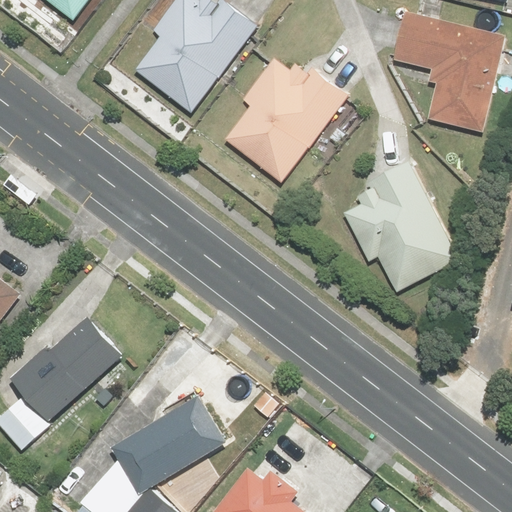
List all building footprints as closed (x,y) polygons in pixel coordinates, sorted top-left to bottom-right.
[(54,0),(81,21),(96,0),(54,0)] [(169,37),(144,70),(199,113),(269,25),(237,0),(226,0),(225,2),(222,0),(207,0),(207,1),(206,0),(182,0),(159,29),(169,37)] [(511,51),(511,34),(415,11),(403,60),(439,69),(436,81),(444,83),(435,119),(492,133),(511,51)] [(259,105),(233,139),(289,183),(358,94),(321,66),(317,72),(304,62),(298,69),(283,58),(251,99),(259,105)] [(386,257),(404,292),(468,259),(418,161),(376,182),(379,187),(364,195),(369,204),(351,213),(377,262),(386,257)] [(0,329),(29,292),(2,271),(0,273),(0,329)] [(59,344),(20,377),(56,418),(132,354),(98,315),(61,346),(59,344)] [(208,391),(119,443),(148,492),(237,439),(208,391)] [(257,464),(220,509),(223,511),(316,511),(300,499),(307,489),(280,467),(272,476),(257,464)] [(188,511),(160,490),(142,511),(188,511)]
